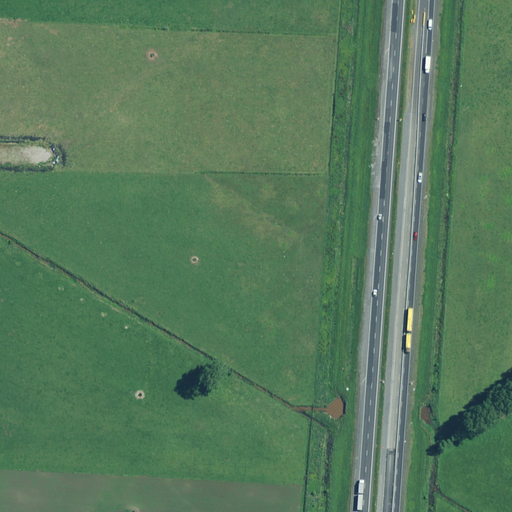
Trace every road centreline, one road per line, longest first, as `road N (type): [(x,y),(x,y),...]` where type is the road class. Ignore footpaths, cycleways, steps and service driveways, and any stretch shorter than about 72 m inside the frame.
road 1 (motorway): [(365,511),(404,0)]
road 2 (motorway): [(430,0),(392,511)]
